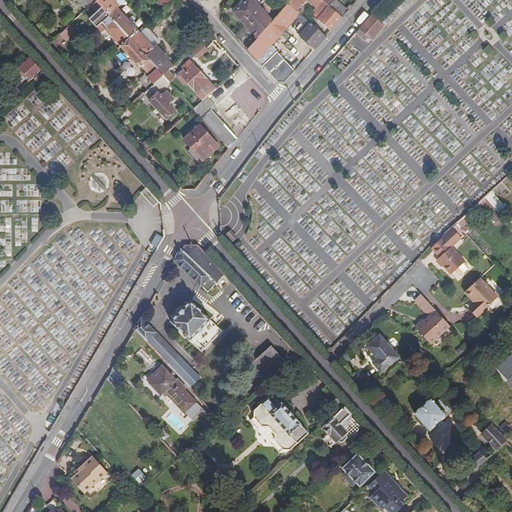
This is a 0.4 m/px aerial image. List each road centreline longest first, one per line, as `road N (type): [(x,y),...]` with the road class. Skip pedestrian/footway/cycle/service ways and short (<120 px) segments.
road 1 (residential): [(189,218),(453,511)]
road 2 (tertiary): [(189,218),(18,511)]
road 3 (residential): [(0,6),(189,218)]
road 4 (tertiary): [(283,101),(189,218)]
road 5 (tertiary): [(369,0),(283,101)]
road 6 (residential): [(283,101),(199,13)]
